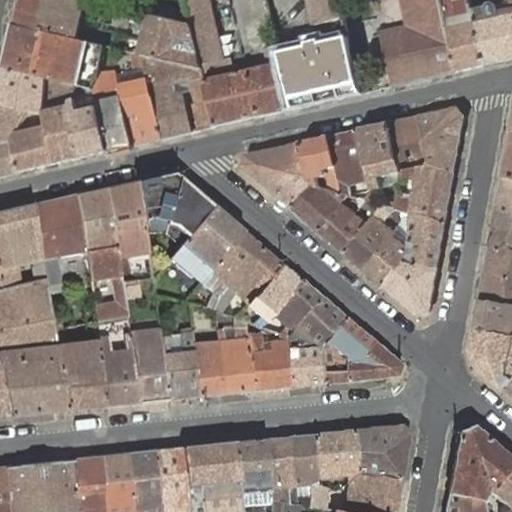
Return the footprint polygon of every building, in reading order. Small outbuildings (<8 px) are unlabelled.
[(85,1),(82,0),(22,0),(17,25),(76,40),(85,1)] [(224,61),(209,0),(186,0),(193,26),(201,67),(224,61)] [(344,19),(340,0),(310,0),(316,26),(344,19)] [(443,0),(403,0),(410,29),(382,35),(393,87),(459,72),(443,0)] [(443,0),(459,72),(485,66),(473,12),(470,0),(443,0)] [(473,12),(485,66),(511,59),(511,0),(497,5),(496,4),(495,4),(495,3),(494,3),(493,3),(492,3),(491,4),(491,3),(490,4),(489,4),(489,5),(488,6),(487,7),(487,8),(473,12)] [(148,16),(178,23),(181,12),(151,5),(148,16)] [(129,24),(132,12),(116,8),(113,20),(129,24)] [(202,69),(201,67),(193,26),(178,23),(148,16),(145,29),(155,32),(149,57),(202,69)] [(76,40),(17,25),(6,70),(49,80),(67,84),(76,86),(94,90),(99,75),(105,47),(76,40)] [(155,32),(145,29),(139,54),(143,55),(149,57),(155,32)] [(309,48),(281,55),(283,64),(292,101),(360,85),(349,39),(322,45),(322,42),(308,45),(309,48)] [(210,101),(216,128),(294,110),(292,101),(283,64),(281,55),(279,47),(267,49),(271,66),(205,81),(210,101)] [(162,140),(143,55),(139,54),(132,53),(136,70),(138,79),(142,78),(143,83),(120,88),(117,79),(116,74),(116,71),(109,73),(99,75),(94,90),(97,103),(122,98),(133,147),(162,140)] [(204,77),(202,69),(149,57),(143,55),(162,140),(184,135),(172,84),(204,77)] [(49,80),(6,70),(0,94),(0,104),(30,111),(38,113),(46,114),(49,80)] [(136,70),(116,74),(117,79),(120,88),(143,83),(142,78),(138,79),(136,70)] [(172,84),(184,135),(200,131),(194,104),(210,101),(205,81),(204,77),(172,84)] [(67,84),(49,80),(46,114),(49,127),(57,164),(82,158),(70,109),(72,103),(76,86),(67,84)] [(122,98),(97,103),(98,108),(109,152),(133,147),(122,98)] [(77,101),(72,103),(70,109),(82,158),(109,152),(98,108),(80,114),(77,101)] [(200,131),(216,128),(210,101),(194,104),(200,131)] [(30,111),(0,104),(0,177),(20,173),(12,140),(19,129),(30,111)] [(458,108),(419,116),(430,165),(430,166),(455,170),(465,114),(458,108)] [(419,116),(389,123),(397,159),(407,157),(405,147),(413,146),(415,156),(427,154),(425,143),(419,116)] [(359,130),(370,180),(372,190),(382,188),(380,177),(399,173),(400,172),(398,164),(397,161),(397,159),(389,123),(359,130)] [(12,140),(20,173),(57,164),(49,127),(44,128),(43,124),(31,127),(32,131),(27,132),(26,128),(19,129),(12,140)] [(342,194),(346,195),(351,196),(348,185),(370,180),(359,130),(330,137),(337,168),(341,187),(342,194)] [(511,134),(503,178),(511,179),(511,134)] [(301,144),(310,184),(319,187),(317,178),(326,177),(324,170),(337,168),(330,137),(301,144)] [(243,166),(290,207),(310,184),(301,144),(246,156),(243,166)] [(402,210),(445,222),(455,170),(430,166),(430,165),(400,172),(399,173),(400,174),(399,181),(416,185),(414,204),(402,202),(402,196),(397,195),(395,208),(402,210)] [(337,168),(324,170),(326,177),(329,190),(334,191),(342,194),(341,187),(337,168)] [(174,173),(135,182),(142,221),(167,217),(178,177),(174,173)] [(380,177),(382,188),(399,184),(399,181),(400,174),(399,173),(380,177)] [(178,177),(167,220),(187,237),(214,207),(182,180),(178,177)] [(511,179),(503,178),(497,209),(511,212),(511,179)] [(135,182),(105,189),(119,271),(149,266),(147,250),(142,227),(135,182)] [(290,207),(317,230),(341,202),(346,195),(342,194),(334,191),(319,187),(310,184),(290,207)] [(105,189),(77,195),(86,255),(91,281),(111,278),(115,303),(95,307),(97,322),(128,317),(126,304),(122,282),(119,271),(105,189)] [(365,200),(375,203),(372,193),(365,200)] [(77,195),(32,206),(42,261),(55,259),(82,254),(82,256),(86,255),(77,195)] [(357,198),(360,206),(365,200),(357,198)] [(317,230),(344,253),(368,224),(355,213),(341,202),(317,230)] [(344,253),(364,270),(392,237),(396,232),(385,224),(391,215),(401,222),(401,216),(402,210),(395,208),(384,205),(378,212),(368,224),(344,253)] [(32,206),(0,212),(0,285),(1,290),(15,286),(10,265),(7,262),(6,258),(5,251),(10,250),(26,246),(26,250),(32,283),(45,279),(42,261),(32,206)] [(243,231),(214,207),(171,257),(200,283),(210,271),(243,231)] [(511,212),(497,209),(491,246),(511,250),(511,212)] [(404,262),(437,268),(445,222),(402,210),(401,216),(409,218),(409,234),(407,250),(404,262)] [(262,248),(243,231),(210,271),(224,283),(216,292),(219,295),(262,248)] [(364,270),(384,287),(404,262),(407,250),(392,237),(364,270)] [(511,250),(491,246),(486,274),(511,278),(511,250)] [(281,264),(262,248),(219,295),(212,310),(215,311),(215,312),(220,314),(235,294),(247,304),(281,264)] [(55,259),(42,261),(45,279),(48,292),(60,290),(55,259)] [(404,262),(384,287),(420,317),(429,313),(437,268),(404,262)] [(300,280),(281,264),(247,304),(261,315),(256,321),(254,318),(249,324),(259,328),(265,321),(271,314),(300,280)] [(511,278),(486,274),(481,301),(511,306),(511,278)] [(0,369),(11,417),(67,411),(55,341),(54,332),(45,279),(32,283),(15,286),(1,290),(0,289),(0,369)] [(137,280),(122,282),(126,304),(142,301),(139,289),(153,287),(152,280),(151,279),(137,280)] [(320,297),(300,280),(271,314),(276,318),(290,330),(295,325),(320,297)] [(344,318),(320,297),(295,325),(320,346),(344,318)] [(511,306),(481,301),(476,331),(511,337),(511,306)] [(276,318),(271,314),(265,321),(269,326),(276,318)] [(60,318),(52,320),(54,332),(62,330),(60,318)] [(249,324),(234,318),(235,328),(240,327),(241,333),(247,333),(249,324)] [(401,366),(344,318),(320,346),(321,384),(397,376),(401,366)] [(269,326),(265,321),(259,328),(266,330),(269,326)] [(224,341),(247,339),(246,337),(247,333),(241,333),(240,327),(235,328),(235,329),(223,330),(224,341)] [(169,400),(199,397),(193,344),(191,329),(180,331),(180,336),(179,336),(182,354),(168,355),(166,337),(160,338),(169,400)] [(224,394),(252,391),(247,339),(224,341),(223,330),(217,331),(218,341),(224,394)] [(130,335),(140,403),(169,400),(160,338),(159,331),(130,333),(130,335)] [(511,337),(476,331),(473,351),(478,366),(505,390),(511,381),(511,337)] [(287,349),(286,336),(277,333),(279,342),(270,343),(271,352),(261,352),(260,335),(246,337),(247,339),(252,391),(289,387),(287,349)] [(110,337),(97,339),(97,342),(105,407),(140,403),(130,335),(123,336),(124,350),(111,351),(110,337)] [(66,340),(55,341),(67,411),(105,407),(97,342),(66,346),(66,340)] [(193,344),(199,397),(224,394),(218,341),(193,344)] [(321,384),(320,346),(287,349),(289,387),(321,384)] [(0,418),(11,417),(0,369),(0,418)] [(359,473),(400,480),(408,433),(401,425),(354,430),(359,473)] [(480,499),(487,491),(511,463),(511,461),(472,427),(458,433),(448,492),(480,499)] [(347,481),(356,474),(358,473),(359,473),(354,430),(314,435),(319,478),(325,477),(325,471),(332,470),(336,466),(341,465),(346,469),(347,481)] [(314,435),(290,437),(295,486),(305,485),(305,484),(310,484),(320,486),(319,478),(314,435)] [(290,437),(265,440),(271,498),(271,501),(288,504),(287,497),(284,498),(283,487),(295,486),(290,437)] [(265,440),(235,443),(240,494),(242,504),(271,501),(271,498),(265,440)] [(235,443),(183,449),(189,507),(189,511),(242,511),(242,504),(240,494),(235,443)] [(183,449),(155,452),(162,511),(168,511),(169,509),(168,501),(182,499),(183,507),(189,507),(183,449)] [(162,511),(155,452),(127,454),(134,511),(162,511)] [(134,511),(127,454),(101,457),(107,511),(134,511)] [(107,511),(101,457),(74,460),(78,509),(78,511),(107,511)] [(74,460),(6,467),(10,511),(48,511),(78,509),(74,460)] [(510,511),(511,511),(511,463),(487,491),(501,504),(498,508),(497,511),(510,511)] [(10,511),(6,467),(0,468),(0,511),(10,511)] [(344,511),(394,511),(400,480),(359,473),(358,473),(356,474),(351,507),(346,507),(344,511)] [(310,496),(309,507),(323,509),(325,487),(320,486),(310,484),(310,496)] [(484,511),(480,499),(448,492),(444,511),(484,511)] [(296,499),(296,505),(309,507),(310,496),(302,495),(301,500),(296,499)] [(168,501),(169,509),(183,507),(182,499),(168,501)] [(294,511),(296,505),(292,504),(288,504),(271,501),(270,511),(294,511)]
